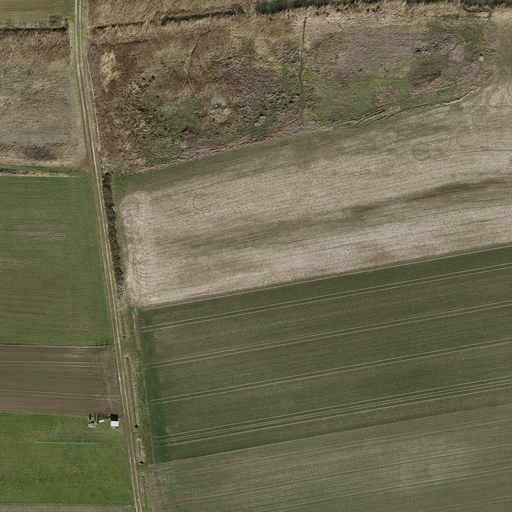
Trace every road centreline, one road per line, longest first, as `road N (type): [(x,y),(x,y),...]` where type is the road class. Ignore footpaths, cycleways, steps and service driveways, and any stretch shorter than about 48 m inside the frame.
road 1 (track): [(95,170),(142,511)]
road 2 (track): [(81,0),(95,170)]
